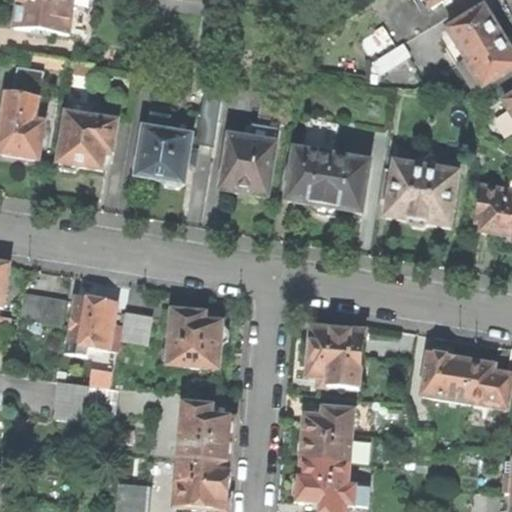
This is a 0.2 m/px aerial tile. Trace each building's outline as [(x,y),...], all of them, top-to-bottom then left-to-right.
[(70,37),(70,31),(73,10),(74,0),(15,0),(15,2),(19,3),(18,12),(16,30),(33,32),(33,33),(70,37)] [(426,0),(433,10),(449,0),(426,0)] [(457,45),(466,60),(503,38),(494,23),(485,9),(449,32),(457,45)] [(87,33),(90,12),(73,10),(70,31),(87,33)] [(497,81),(511,71),(511,53),(511,52),(503,38),(466,60),(476,76),(484,89),(497,81)] [(457,66),(466,60),(457,45),(448,50),(457,66)] [(395,51),(373,65),(380,76),(402,62),(395,51)] [(94,65),(67,60),(65,74),(67,75),(92,79),(93,70),(94,65)] [(467,81),(476,76),(466,60),(457,66),(467,81)] [(16,70),(12,98),(39,101),(43,74),(16,70)] [(511,86),(511,71),(497,81),(503,92),(507,89),(511,86)] [(289,93),(267,89),(262,120),(277,123),(277,126),(282,126),(290,128),(296,94),(289,93)] [(222,96),(205,93),(200,120),(218,123),(222,96)] [(36,124),(39,101),(12,98),(7,97),(3,117),(0,138),(0,152),(2,156),(39,162),(43,139),(45,125),(36,124)] [(68,117),(90,119),(92,105),(71,101),(68,117)] [(90,119),(68,117),(60,166),(63,166),(65,172),(78,174),(80,169),(103,172),(106,154),(110,154),(114,154),(119,124),(90,119)] [(152,118),(150,133),(166,136),(169,121),(152,118)] [(222,192),(269,200),(278,144),(280,131),(253,127),(251,142),(231,139),(226,164),(222,192)] [(192,140),(166,136),(150,133),(145,132),(137,178),(162,182),(166,189),(178,191),(185,185),(188,169),(196,170),(197,163),(199,154),(190,153),(192,140)] [(370,166),(297,153),(289,203),(312,207),(311,210),(316,214),(320,216),(324,217),(330,217),(334,216),(338,214),(339,211),(362,215),(366,188),(370,166)] [(419,169),(396,165),(391,191),(387,219),(411,223),(411,225),(413,228),(419,229),(423,230),(428,227),(428,226),(452,229),(461,176),(430,171),(432,160),(420,158),(419,169)] [(511,193),(483,189),(477,225),(480,226),(484,226),(483,234),(499,237),(503,238),(506,244),(511,244),(511,193)] [(0,309),(3,310),(9,268),(0,266),(0,309)] [(62,329),(66,303),(25,297),(21,322),(29,323),(42,325),(62,329)] [(77,300),(69,346),(89,350),(109,353),(114,326),(117,306),(96,303),(77,300)] [(217,317),(173,313),(172,320),(169,368),(220,371),(221,349),(229,343),(230,334),(223,327),(223,325),(220,324),(217,324),(217,317)] [(153,320),(125,315),(123,328),(121,342),(148,347),(153,320)] [(9,321),(0,319),(0,346),(5,347),(9,321)] [(40,335),(42,325),(29,323),(28,333),(40,335)] [(123,328),(114,326),(109,353),(119,355),(121,342),(123,328)] [(310,341),(313,344),(312,359),(310,379),(320,380),(320,389),(362,392),(364,360),(366,336),(328,332),(324,328),(315,327),(311,330),(310,341)] [(89,350),(69,346),(67,356),(87,360),(89,350)] [(467,405),(474,364),(455,361),(455,360),(443,358),(430,356),(423,398),(467,405)] [(507,412),(511,383),(511,377),(508,377),(498,375),(500,369),(483,366),(474,364),(467,405),(507,412)] [(87,415),(90,389),(90,387),(86,386),(69,384),(60,383),(56,421),(86,424),(86,420),(87,415)] [(112,391),(90,389),(87,415),(115,418),(118,392),(112,391)] [(214,408),(184,406),(179,462),(232,466),(234,443),(235,421),(224,420),(225,411),(214,410),(214,408)] [(303,460),(302,463),(351,467),(353,443),(356,414),(312,411),(312,420),(306,419),(305,432),(304,443),(303,443),(299,447),(298,457),(301,460),(303,460)] [(418,448),(417,458),(433,459),(434,431),(413,429),(418,448)] [(353,443),(351,467),(354,467),(372,468),(375,439),(368,439),(359,438),(358,443),(353,443)] [(232,466),(179,462),(175,509),(192,510),(192,511),(195,511),(206,511),(207,511),(212,511),(228,511),(230,484),(232,466)] [(357,489),(355,489),(349,489),(349,483),(350,480),(352,480),(354,467),(351,467),(302,463),(302,473),(301,485),(299,485),(296,489),(295,498),(298,501),(300,501),(299,506),(307,506),(306,511),(346,511),(347,507),(355,508),(357,489)] [(133,487),(118,486),(115,511),(147,511),(149,489),(133,487)] [(370,491),(357,489),(355,508),(368,509),(370,491)]
